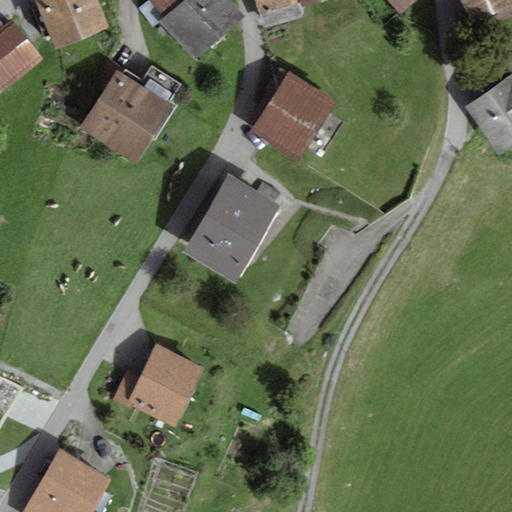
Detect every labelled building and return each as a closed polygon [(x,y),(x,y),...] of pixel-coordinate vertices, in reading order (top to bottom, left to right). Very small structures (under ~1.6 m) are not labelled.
[(84,40),(66,0),(34,0),(57,52),(84,40)] [(66,0),(84,40),(109,30),(96,0),(66,0)] [(149,0),(165,17),(159,22),(193,61),(243,18),(228,0),(149,0)] [(254,0),(259,14),(301,1),(302,7),(324,0),(254,0)] [(387,0),(402,16),(418,0),(387,0)] [(511,4),(511,0),(461,0),(474,24),(511,4)] [(0,94),(44,60),(12,20),(0,29),(0,94)] [(511,52),(493,66),(503,80),(511,92),(511,52)] [(117,70),(78,129),(135,167),(175,108),(168,103),(180,86),(152,67),(142,81),(125,70),(123,73),(117,70)] [(297,161),(335,100),(290,72),(252,132),(297,161)] [(501,157),(511,148),(511,92),(503,80),(465,107),(501,157)] [(236,284),(279,206),(227,173),(183,252),(236,284)] [(141,375),(190,399),(205,367),(157,343),(141,375)] [(141,375),(127,368),(111,402),(125,408),(127,404),(141,375)] [(127,404),(175,427),(190,399),(141,375),(127,404)] [(42,479),(95,510),(113,480),(60,449),(42,479)] [(42,479),(22,511),(93,511),(95,510),(42,479)]
